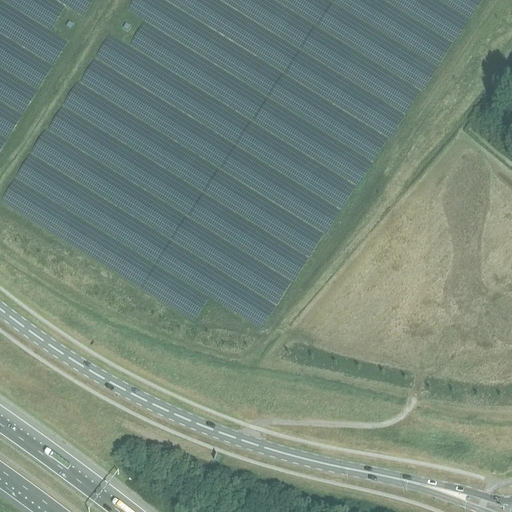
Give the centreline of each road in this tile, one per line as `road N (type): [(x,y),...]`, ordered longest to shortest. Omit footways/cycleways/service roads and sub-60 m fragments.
road 1 (primary): [(442,490),(296,459),(192,423),(101,376),(0,309)]
road 2 (track): [(245,442),(264,423),(394,424),(412,405),(427,366)]
road 3 (motorway): [(123,511),(0,418)]
